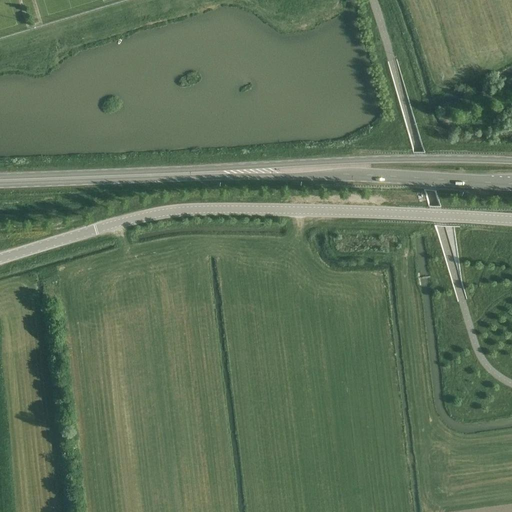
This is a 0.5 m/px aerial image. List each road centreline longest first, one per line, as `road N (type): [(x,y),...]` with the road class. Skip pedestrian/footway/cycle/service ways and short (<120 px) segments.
road 1 (unclassified): [(0,260),(189,211),(511,220)]
road 2 (primary): [(511,162),(281,165),(206,174)]
road 3 (primary): [(206,174),(511,185)]
road 4 (primary): [(0,182),(206,174)]
